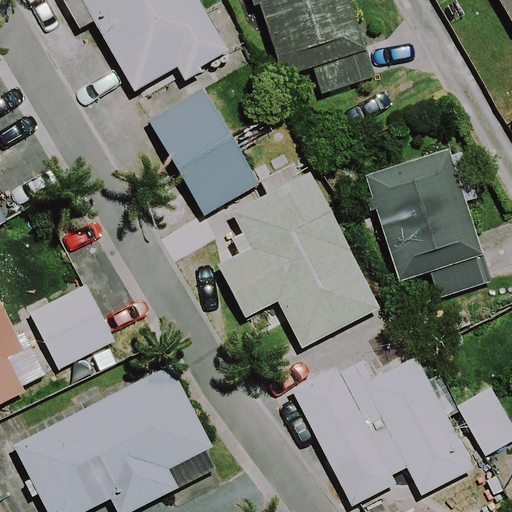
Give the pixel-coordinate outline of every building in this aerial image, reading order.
[(62,0),(78,27),(93,19),(134,89),(177,65),(185,79),(202,69),(199,65),(228,48),(200,0),(62,0)] [(374,76),(350,0),(252,0),(253,3),(259,1),(282,75),(312,66),(320,92),(374,76)] [(511,0),(500,0),(511,20),(511,0)] [(259,182),(204,87),(148,120),(203,214),(259,182)] [(492,280),(449,147),(366,174),(399,279),(430,270),(439,297),(492,280)] [(379,307),(312,170),(232,210),(249,246),(216,262),(243,316),(278,299),(301,345),(379,307)] [(114,340),(86,284),(29,312),(57,368),(114,340)] [(23,347),(0,300),(0,402),(24,390),(7,355),(23,347)] [(375,376),(365,358),(338,372),(335,366),(290,390),(353,505),(396,482),(392,474),(406,466),(421,493),(475,464),(415,354),(375,376)] [(211,445),(170,364),(12,443),(47,511),(80,511),(111,497),(118,511),(125,511),(178,486),(168,467),(211,445)] [(511,439),(511,423),(491,387),(456,406),(484,455),(511,439)]
